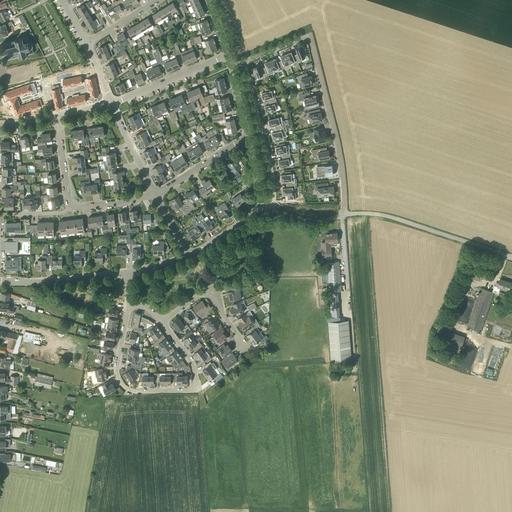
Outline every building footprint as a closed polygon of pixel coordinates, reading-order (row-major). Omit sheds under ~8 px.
[(119,0),(112,4),(112,5),(118,14),(123,11),(121,6),(123,5),(119,0)] [(127,8),(133,5),(130,0),(126,0),(124,1),(123,0),(119,0),(123,5),(125,4),(127,8)] [(84,4),(77,8),(81,14),(90,8),(92,7),(93,6),(90,1),(86,3),(84,4)] [(168,5),(172,13),(178,9),(173,2),(168,5)] [(200,2),(192,6),(194,12),(203,8),(200,2)] [(118,14),(112,5),(107,8),(104,3),(101,5),(107,15),(109,13),(112,17),(118,14)] [(99,7),(101,11),(105,16),(107,15),(101,5),(100,6),(99,7)] [(168,5),(163,8),(167,16),(172,13),(168,5)] [(5,9),(0,11),(0,15),(3,21),(9,18),(13,16),(10,10),(9,7),(5,9)] [(81,14),(84,19),(90,15),(93,13),(90,8),(81,14)] [(167,16),(163,8),(158,12),(162,19),(167,16)] [(203,8),(194,12),(197,17),(205,14),(203,8)] [(152,15),(157,22),(162,19),(158,12),(152,15)] [(94,21),(90,15),(84,19),(87,25),(94,21)] [(143,20),(147,28),(152,25),(148,17),(143,20)] [(196,20),(192,22),(190,23),(191,26),(195,24),(196,30),(201,29),(209,26),(207,19),(200,22),(199,19),(196,20)] [(143,20),(138,24),(142,31),(147,28),(143,20)] [(6,24),(0,25),(0,36),(8,34),(6,27),(7,27),(13,24),(11,21),(6,24)] [(97,26),(94,21),(87,25),(91,30),(97,26)] [(159,23),(156,25),(160,32),(161,34),(164,33),(159,23)] [(138,24),(132,27),(137,34),(142,31),(138,24)] [(209,26),(201,29),(203,35),(212,32),(211,32),(209,26)] [(127,30),(132,37),(137,34),(132,27),(127,30)] [(125,46),(129,44),(132,42),(131,40),(127,34),(125,36),(123,33),(117,36),(122,44),(118,46),(122,52),(124,50),(123,47),(125,46)] [(32,48),(33,45),(33,43),(31,41),(29,41),(28,36),(15,40),(10,42),(10,41),(9,42),(10,42),(4,43),(4,44),(0,44),(0,45),(1,48),(0,49),(2,56),(3,56),(4,60),(8,59),(14,58),(14,57),(19,56),(20,57),(27,55),(34,53),(32,48)] [(207,47),(215,44),(213,38),(205,41),(207,47)] [(122,52),(118,46),(116,43),(114,44),(116,48),(119,53),(122,52)] [(102,54),(111,50),(110,48),(108,44),(99,47),(102,54)] [(217,50),(215,44),(207,47),(209,53),(218,50),(217,50)] [(197,59),(194,51),(192,47),(190,48),(190,49),(187,50),(186,50),(191,61),(197,59)] [(298,54),(295,55),(298,63),(302,61),(307,59),(308,58),(307,54),(305,49),(302,50),(302,48),(301,48),(300,48),(298,49),(297,50),(296,50),(298,54)] [(113,55),(111,50),(102,54),(104,60),(111,57),(111,56),(113,55)] [(186,50),(181,52),(180,52),(181,53),(185,64),(191,61),(186,50)] [(289,52),(285,54),(289,63),(290,66),(294,64),(295,64),(298,63),(295,55),(292,56),(291,52),(290,53),(289,52)] [(282,60),(279,61),(282,69),(285,68),(286,69),(291,67),(290,66),(289,63),(285,54),(281,55),(282,56),(281,57),(282,60)] [(168,71),(174,69),(169,58),(163,60),(164,63),(168,71)] [(169,58),(174,69),(180,66),(176,58),(170,61),(169,58)] [(279,71),(282,69),(279,61),(276,62),(275,59),(274,59),(274,58),(270,60),(274,70),(278,68),(279,71)] [(266,67),(264,68),(267,75),(268,78),(269,78),(268,75),(271,74),(275,72),(274,70),(270,60),(266,62),(266,63),(265,63),(266,67)] [(118,67),(116,61),(106,65),(109,71),(118,67)] [(145,75),(148,74),(150,79),(156,76),(153,68),(152,66),(146,68),(143,62),(141,64),(143,71),(144,72),(145,75)] [(162,74),(159,66),(157,63),(157,62),(151,65),(152,66),(153,68),(156,76),(162,74)] [(255,70),(253,70),(255,76),(257,75),(258,76),(259,79),(263,77),(267,75),(264,68),(261,69),(259,65),(258,66),(258,65),(255,66),(255,67),(254,67),(255,70)] [(111,77),(121,73),(119,67),(118,67),(109,71),(111,77)] [(141,73),(135,75),(135,76),(138,84),(144,81),(144,80),(147,79),(145,75),(144,72),(141,74),(141,73)] [(302,82),(303,87),(306,86),(306,87),(310,86),(310,85),(313,84),(311,76),(305,78),(304,74),(298,76),(299,83),(302,82)] [(81,76),(72,78),(73,85),(74,87),(77,87),(76,84),(83,83),(81,76)] [(89,85),(87,85),(87,88),(90,88),(97,86),(95,77),(88,78),(89,85)] [(72,78),(63,80),(64,87),(70,86),(71,88),(74,87),(73,85),(72,78)] [(217,87),(226,85),(224,78),(215,80),(217,87)] [(118,92),(130,87),(127,81),(115,86),(118,92)] [(30,84),(21,87),(24,93),(30,91),(31,93),(34,92),(33,90),(32,88),(31,86),(30,84)] [(227,91),(226,85),(217,87),(218,93),(228,91),(227,91)] [(90,88),(87,88),(88,91),(90,91),(92,97),(98,95),(97,86),(90,88)] [(21,87),(13,90),(15,96),(24,93),(21,87)] [(199,87),(193,90),(197,98),(203,95),(199,87)] [(59,88),(52,90),(54,99),(61,97),(63,97),(62,94),(60,94),(59,88)] [(267,98),(268,102),(276,100),(275,94),(272,94),(271,91),(270,89),(265,90),(266,92),(262,93),(262,94),(261,94),(262,99),(263,98),(263,99),(267,98)] [(13,90),(4,93),(6,99),(15,96),(13,90)] [(187,92),(192,103),(198,100),(197,98),(193,90),(187,92)] [(299,95),(298,95),(300,101),(302,100),(304,100),(306,106),(307,109),(319,106),(318,103),(318,102),(318,101),(318,100),(318,99),(318,98),(317,97),(317,96),(316,96),(316,95),(310,96),(308,97),(307,93),(303,94),(299,95)] [(73,97),(67,99),(68,105),(77,104),(76,97),(75,94),(72,95),(73,97)] [(78,94),(75,94),(76,97),(77,104),(86,102),(85,95),(79,96),(78,94)] [(182,95),(176,97),(179,105),(180,108),(182,111),(187,108),(186,105),(185,103),(182,95)] [(61,97),(54,99),(56,108),(63,107),(61,100),(64,100),(63,97),(61,97)] [(170,100),(174,110),(180,108),(179,105),(176,97),(170,100)] [(220,99),(217,100),(218,106),(221,105),(230,103),(229,97),(220,99)] [(17,98),(10,100),(13,109),(20,107),(20,106),(17,98)] [(40,99),(31,103),(33,109),(42,106),(40,99)] [(276,100),(268,102),(269,105),(265,106),(265,107),(265,108),(266,111),(267,112),(276,110),(275,106),(277,105),(276,100)] [(164,102),(158,104),(161,113),(167,110),(164,102)] [(31,103),(22,105),(24,112),(33,109),(31,103)] [(221,105),(223,113),(224,113),(226,113),(226,111),(232,109),(230,103),(221,105)] [(154,120),(155,123),(157,125),(160,124),(157,118),(163,116),(161,113),(158,104),(152,107),(155,113),(152,114),(154,120)] [(20,107),(13,109),(16,115),(24,112),(22,105),(20,106),(20,107)] [(317,110),(308,112),(310,120),(312,120),(312,123),(315,122),(315,123),(319,122),(319,121),(322,120),(321,115),(319,115),(318,113),(317,110)] [(128,118),(131,124),(139,120),(136,114),(128,118)] [(275,129),(285,126),(284,121),(281,121),(279,121),(278,118),(268,120),(269,121),(268,121),(269,126),(270,126),(274,125),(275,129)] [(234,119),(226,121),(227,127),(236,125),(234,119)] [(142,126),(139,120),(131,124),(133,130),(142,126)] [(229,134),(237,132),(236,125),(227,127),(229,134)] [(97,127),(98,136),(105,135),(103,126),(97,127)] [(272,134),(272,135),(273,138),(273,139),(275,139),(275,142),(284,140),(283,137),(282,133),(286,131),(287,131),(285,126),(275,129),(276,132),(272,133),(272,134)] [(90,128),(91,134),(88,134),(89,141),(94,141),(94,140),(98,140),(98,136),(97,127),(90,128)] [(206,133),(207,134),(214,146),(220,143),(216,136),(219,135),(214,128),(206,133)] [(318,141),(326,139),(326,138),(327,137),(326,135),(325,135),(324,131),(322,132),(321,128),(314,130),(315,134),(314,134),(315,138),(314,138),(315,142),(318,141)] [(77,130),(78,139),(82,139),(83,145),(89,144),(89,141),(88,134),(85,135),(84,129),(77,130)] [(77,130),(70,131),(72,140),(78,139),(79,143),(78,139),(77,130)] [(147,137),(144,131),(144,132),(136,135),(139,141),(147,137)] [(37,139),(38,145),(46,144),(45,141),(51,140),(51,137),(50,137),(50,133),(42,134),(42,138),(37,139)] [(209,150),(214,146),(207,134),(201,138),(199,134),(196,135),(200,141),(202,140),(209,150)] [(147,137),(139,141),(141,147),(148,144),(149,146),(160,142),(158,139),(153,141),(150,143),(148,140),(152,139),(150,135),(147,137)] [(196,142),(191,145),(198,156),(204,153),(197,143),(200,141),(196,135),(194,137),(196,142)] [(22,147),(30,146),(28,137),(20,138),(22,147)] [(15,152),(19,152),(18,148),(16,148),(16,144),(11,144),(11,146),(10,146),(10,142),(1,142),(1,149),(8,149),(8,152),(15,152)] [(154,154),(152,149),(155,147),(161,144),(160,142),(149,146),(151,149),(144,152),(146,158),(154,154)] [(276,148),(275,149),(276,153),(277,153),(277,154),(281,153),(282,156),(290,155),(289,149),(286,149),(285,145),(285,146),(284,143),(279,144),(279,147),(276,147),(276,148)] [(44,151),(44,155),(53,154),(52,147),(46,147),(46,144),(38,145),(39,152),(44,151)] [(192,160),(198,156),(191,145),(186,148),(183,144),(180,146),(184,152),(186,150),(188,152),(188,153),(192,160)] [(326,147),(312,150),(313,155),(315,154),(316,159),(319,158),(320,160),(330,158),(329,153),(330,153),(329,150),(327,150),(326,147)] [(109,150),(102,151),(103,156),(104,161),(107,160),(117,159),(116,152),(110,153),(109,150)] [(160,162),(166,159),(165,156),(162,158),(159,152),(154,154),(146,158),(149,164),(157,160),(159,159),(160,162)] [(13,162),(13,153),(9,153),(9,154),(2,154),(2,162),(10,162),(10,165),(16,165),(16,162),(13,162)] [(88,158),(88,153),(81,154),(81,157),(73,158),(73,161),(76,161),(77,165),(86,163),(85,158),(88,158)] [(280,167),(289,165),(289,161),(291,160),(290,155),(282,156),(283,160),(279,161),(279,162),(278,162),(279,166),(280,166),(280,167)] [(177,159),(182,167),(187,163),(183,156),(177,159)] [(46,165),(46,169),(55,168),(54,160),(46,161),(45,158),(35,160),(36,163),(42,162),(43,165),(46,165)] [(230,172),(234,178),(240,174),(238,170),(241,168),(235,160),(238,158),(229,164),(231,167),(230,168),(231,167),(233,170),(230,172)] [(107,160),(104,161),(104,165),(105,171),(109,170),(112,169),(112,166),(115,166),(118,165),(117,159),(107,160)] [(168,162),(166,159),(160,162),(161,165),(160,165),(152,169),(155,174),(163,171),(166,170),(163,164),(168,162)] [(176,170),(182,167),(177,159),(172,163),(176,170)] [(90,173),(99,172),(98,168),(90,169),(90,168),(86,169),(86,163),(77,165),(77,169),(74,169),(75,172),(83,171),(83,175),(90,174),(90,173)] [(333,174),(332,165),(317,167),(318,177),(326,176),(326,175),(333,174)] [(123,179),(122,175),(125,174),(125,171),(116,172),(116,169),(112,169),(109,170),(110,175),(113,175),(114,180),(123,179)] [(166,170),(163,171),(155,174),(158,180),(166,177),(165,174),(166,173),(167,170),(167,169),(166,170)] [(221,172),(216,175),(220,181),(229,176),(231,180),(232,179),(234,178),(230,172),(227,173),(225,169),(221,172),(221,171),(221,172)] [(43,172),(43,176),(44,178),(48,178),(49,182),(57,181),(56,174),(49,174),(49,171),(43,172)] [(284,172),(285,175),(281,175),(281,176),(280,176),(281,181),(282,181),(286,181),(286,185),(294,184),(296,184),(297,184),(296,179),(291,178),(291,171),(284,172)] [(99,193),(98,187),(101,187),(100,179),(94,180),(95,184),(90,184),(92,194),(99,193)] [(123,182),(123,179),(114,180),(115,185),(111,185),(112,191),(119,190),(119,187),(127,185),(126,182),(123,182)] [(204,198),(207,196),(212,193),(210,190),(214,187),(210,179),(206,181),(204,179),(201,181),(204,186),(198,190),(204,198)] [(92,194),(90,184),(86,185),(85,182),(80,183),(81,190),(84,189),(85,195),(92,194)] [(333,186),(328,187),(327,183),(314,184),(315,189),(317,189),(318,196),(323,195),(324,197),(329,196),(329,195),(334,194),(334,193),(335,193),(335,189),(333,189),(333,186)] [(295,188),(294,184),(286,185),(287,188),(282,188),(282,189),(282,190),(282,193),(283,194),(283,195),(287,195),(287,196),(292,196),(292,194),(293,194),(292,190),(295,189),(295,188)] [(10,185),(10,188),(2,188),(2,195),(11,195),(11,190),(16,190),(16,185),(10,185)] [(49,187),(50,195),(51,195),(58,194),(57,186),(49,187)] [(195,208),(190,200),(197,196),(193,189),(188,192),(184,194),(187,199),(184,200),(191,210),(195,208)] [(245,200),(241,193),(232,199),(237,207),(241,205),(240,203),(245,200)] [(169,201),(169,202),(172,207),(175,206),(177,209),(180,207),(185,214),(191,210),(184,200),(182,202),(180,199),(181,199),(178,195),(169,201)] [(8,208),(13,208),(13,198),(2,198),(2,201),(5,201),(5,208),(8,208)] [(59,199),(51,200),(51,201),(52,208),(60,207),(59,199)] [(230,218),(227,213),(230,211),(224,202),(219,206),(221,209),(216,212),(221,220),(225,218),(227,220),(230,218)] [(137,210),(130,211),(131,219),(134,218),(135,222),(138,222),(141,221),(140,214),(137,215),(137,210)] [(119,214),(118,214),(118,220),(120,220),(120,222),(125,221),(126,225),(125,225),(126,233),(131,233),(130,229),(130,224),(129,218),(126,218),(125,212),(119,213),(119,214)] [(108,225),(106,225),(107,232),(107,235),(113,235),(112,227),(115,227),(114,214),(113,214),(110,215),(110,214),(107,215),(108,223),(108,224),(108,225)] [(150,214),(143,214),(144,223),(150,223),(150,226),(155,226),(154,224),(154,220),(151,220),(151,214),(150,214)] [(209,219),(206,221),(201,214),(195,218),(201,227),(204,225),(205,228),(205,229),(206,228),(208,232),(217,226),(213,221),(211,222),(209,219)] [(88,217),(89,226),(96,225),(95,216),(88,217)] [(95,216),(96,225),(103,224),(102,216),(95,216)] [(85,238),(89,237),(88,232),(85,232),(83,218),(79,219),(80,231),(82,231),(83,234),(85,234),(85,238)] [(192,223),(195,227),(188,232),(187,229),(189,232),(185,234),(188,239),(192,237),(194,241),(199,237),(198,235),(201,233),(199,229),(201,227),(195,218),(192,223)] [(30,225),(30,233),(34,233),(34,231),(38,231),(38,233),(38,235),(42,235),(42,222),(38,222),(38,225),(30,225)] [(21,223),(17,223),(6,223),(6,229),(5,229),(5,232),(5,235),(10,235),(14,235),(14,232),(21,232),(21,223)] [(326,243),(322,243),(322,255),(331,254),(330,246),(334,246),(334,242),(338,242),(337,238),(337,233),(336,232),(333,232),(333,233),(332,233),(325,234),(326,243)] [(164,252),(165,252),(166,252),(167,252),(168,251),(169,251),(169,250),(169,249),(169,248),(165,238),(164,238),(166,242),(164,242),(164,241),(159,241),(159,245),(153,245),(153,255),(158,255),(158,253),(164,253),(164,252)] [(17,252),(18,241),(13,241),(6,241),(6,242),(6,245),(6,252),(17,252)] [(130,251),(130,244),(127,244),(127,245),(116,245),(117,248),(116,248),(116,256),(122,256),(122,257),(123,257),(123,256),(127,256),(127,251),(130,251)] [(131,244),(130,244),(130,251),(133,251),(133,254),(132,254),(132,255),(133,255),(133,259),(144,259),(144,253),(141,253),(141,248),(137,248),(137,244),(133,244),(131,244)] [(99,261),(99,264),(103,264),(103,258),(107,258),(107,248),(101,248),(101,252),(95,252),(95,261),(99,261)] [(82,267),(82,261),(86,261),(86,251),(80,251),(80,255),(74,255),(74,264),(78,264),(78,267),(82,267)] [(49,255),(47,255),(42,255),(42,260),(38,260),(38,263),(35,263),(35,270),(46,270),(46,266),(46,263),(49,263),(49,255)] [(62,268),(62,260),(52,260),(52,255),(49,255),(49,263),(52,263),(52,268),(56,268),(62,268)] [(18,270),(18,260),(18,257),(10,257),(10,260),(6,260),(7,260),(7,269),(6,269),(6,270),(18,270)] [(327,262),(329,292),(331,317),(340,316),(338,291),(341,291),(339,261),(327,262)] [(481,278),(487,280),(490,271),(469,264),(465,276),(480,281),(481,278)] [(481,288),(468,328),(481,332),(494,292),(498,294),(500,288),(509,291),(511,283),(500,279),(497,287),(494,286),(492,292),(481,288)] [(232,291),(227,292),(228,296),(229,296),(230,301),(239,299),(238,294),(240,294),(240,290),(242,289),(241,286),(232,288),(233,291),(232,291)] [(197,305),(193,307),(198,314),(203,310),(204,312),(204,313),(211,308),(208,303),(205,305),(202,301),(199,303),(199,304),(197,305)] [(8,306),(8,303),(0,302),(0,309),(5,310),(5,311),(14,312),(14,306),(8,306)] [(244,311),(241,304),(240,302),(233,305),(234,308),(230,310),(233,316),(244,311)] [(250,311),(256,308),(253,303),(247,307),(249,311),(250,311)] [(114,306),(107,304),(106,310),(108,311),(108,314),(114,315),(117,316),(119,310),(113,309),(114,306)] [(472,307),(464,305),(457,317),(465,321),(472,307)] [(195,318),(197,317),(193,311),(191,313),(189,311),(187,310),(187,312),(185,314),(184,317),(187,321),(191,322),(193,320),(193,318),(195,318)] [(243,331),(253,323),(249,316),(250,315),(248,312),(247,312),(238,319),(240,322),(238,324),(243,331)] [(138,327),(139,322),(153,324),(154,323),(148,320),(140,316),(141,314),(135,313),(134,316),(136,316),(135,316),(135,317),(135,318),(134,318),(132,327),(134,327),(134,329),(142,331),(143,328),(138,327)] [(119,319),(113,318),(114,315),(108,314),(107,317),(106,317),(105,322),(118,325),(119,319)] [(209,317),(205,320),(207,322),(206,322),(210,327),(207,329),(210,333),(219,326),(216,321),(216,320),(214,317),(211,319),(209,317)] [(173,325),(178,331),(184,326),(186,328),(188,327),(184,321),(182,323),(179,318),(173,322),(175,324),(173,325)] [(12,324),(26,328),(27,323),(13,319),(12,324)] [(348,320),(328,322),(331,362),(352,360),(348,320)] [(102,327),(102,331),(104,331),(106,332),(110,333),(111,330),(115,330),(116,331),(118,325),(105,322),(104,328),(102,327)] [(248,334),(247,335),(248,337),(248,338),(249,339),(250,340),(258,334),(260,332),(257,328),(260,325),(258,323),(255,325),(254,326),(249,329),(251,332),(248,334)] [(143,331),(144,332),(145,334),(150,331),(152,334),(151,336),(160,330),(156,325),(153,327),(152,325),(143,331)] [(221,327),(213,333),(220,343),(227,338),(224,334),(226,333),(221,327)] [(5,350),(13,352),(15,352),(17,353),(22,335),(20,335),(9,332),(0,329),(0,335),(4,336),(4,337),(9,339),(7,347),(0,345),(0,351),(5,352),(5,350)] [(134,329),(133,332),(131,332),(129,342),(135,343),(136,336),(139,337),(139,334),(142,334),(143,331),(142,331),(134,329)] [(163,334),(160,330),(151,336),(154,340),(153,341),(154,343),(159,340),(157,338),(163,334)] [(185,335),(186,337),(184,339),(187,344),(194,339),(190,334),(193,333),(191,330),(185,335)] [(461,348),(465,336),(446,330),(442,342),(461,348)] [(39,344),(41,335),(25,331),(22,340),(39,344)] [(109,341),(109,339),(115,340),(116,334),(110,333),(106,332),(105,338),(103,337),(102,340),(104,341),(109,341)] [(258,334),(250,340),(251,341),(251,342),(252,343),(253,345),(258,341),(260,344),(267,338),(267,337),(266,335),(264,337),(260,332),(258,334)] [(196,337),(194,339),(187,344),(190,349),(192,347),(194,349),(201,344),(196,337)] [(154,343),(153,344),(154,345),(155,346),(157,345),(159,343),(162,348),(169,342),(166,338),(160,342),(159,340),(154,343)] [(101,341),(100,345),(101,346),(101,349),(107,350),(107,347),(113,348),(114,343),(109,341),(104,341),(102,340),(101,341)] [(172,347),(169,342),(160,349),(163,353),(162,354),(164,356),(168,353),(167,351),(172,347)] [(201,344),(194,349),(196,352),(194,353),(197,358),(204,353),(206,351),(203,347),(201,344)] [(224,344),(217,349),(219,351),(220,350),(225,356),(226,355),(227,357),(231,354),(230,352),(232,351),(228,344),(225,346),(224,344)] [(129,350),(128,350),(128,354),(138,356),(139,353),(141,353),(142,347),(135,346),(134,349),(130,348),(129,350)] [(170,362),(180,355),(176,350),(170,355),(168,353),(164,356),(159,360),(161,362),(167,358),(170,362)] [(101,359),(100,363),(109,365),(111,355),(100,353),(99,358),(100,359),(101,359)] [(207,357),(204,353),(197,358),(200,362),(202,361),(204,363),(211,358),(209,356),(207,357)] [(231,354),(221,361),(225,367),(228,371),(230,369),(230,368),(237,362),(235,359),(237,358),(234,355),(233,353),(232,353),(231,354)] [(19,359),(22,360),(21,364),(27,365),(28,359),(27,358),(28,356),(21,354),(19,359)] [(128,354),(127,357),(128,357),(127,359),(132,360),(131,363),(133,364),(136,365),(140,365),(141,362),(142,356),(138,356),(128,354)] [(175,366),(182,366),(179,362),(183,359),(180,355),(170,362),(172,364),(173,363),(175,366)] [(4,368),(10,369),(10,361),(4,360),(5,357),(0,356),(0,365),(4,365),(4,368)] [(206,368),(202,371),(204,373),(203,374),(205,376),(214,370),(216,368),(217,368),(213,363),(212,364),(210,361),(204,366),(206,368)] [(131,382),(136,380),(134,377),(136,376),(134,371),(135,370),(136,367),(127,365),(126,369),(128,369),(129,371),(126,373),(131,382)] [(214,370),(205,376),(207,379),(208,378),(209,381),(213,378),(215,380),(216,380),(222,375),(220,372),(220,373),(216,368),(214,370)] [(102,380),(105,380),(107,379),(106,372),(103,373),(102,369),(94,370),(96,377),(97,377),(98,381),(99,381),(100,382),(101,382),(102,381),(102,380)] [(10,384),(18,385),(18,376),(10,376),(10,378),(4,378),(4,373),(0,372),(0,379),(0,381),(5,381),(5,383),(10,383),(10,384)] [(148,376),(144,376),(143,376),(143,373),(140,373),(140,382),(143,382),(143,385),(148,385),(148,376)] [(154,382),(157,382),(157,373),(154,373),(154,375),(154,376),(148,376),(148,385),(154,385),(154,382)] [(160,373),(157,373),(157,382),(160,382),(160,385),(163,385),(165,384),(165,373),(160,373)] [(174,381),(174,373),(165,373),(165,384),(171,384),(171,381),(174,381)] [(182,373),(174,373),(174,381),(177,381),(177,384),(182,384),(182,376),(182,373)] [(188,374),(188,376),(182,376),(182,384),(188,384),(188,382),(192,381),(192,374),(188,374)] [(35,385),(50,389),(52,380),(37,376),(35,385)] [(101,385),(107,395),(116,389),(113,385),(111,386),(109,381),(101,385)] [(0,441),(0,448),(5,448),(5,446),(10,446),(10,439),(5,438),(5,441),(0,441)] [(0,453),(0,460),(9,460),(16,460),(16,454),(16,452),(11,451),(5,451),(5,453),(0,453)]
